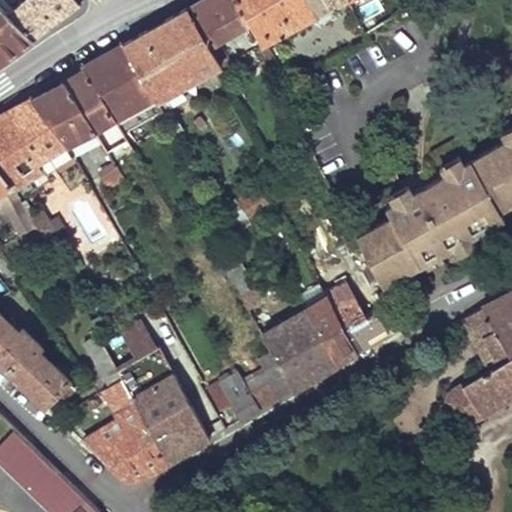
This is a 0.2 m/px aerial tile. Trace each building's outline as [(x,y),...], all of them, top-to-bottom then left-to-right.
[(0,0),(0,58),(3,56),(32,34),(12,9),(2,0),(0,0)] [(12,9),(32,34),(55,19),(79,3),(76,0),(17,0),(20,2),(12,9)] [(220,61),(223,65),(232,59),(218,36),(248,19),(238,0),(196,0),(187,5),(220,61)] [(275,86),(283,82),(281,79),(283,79),(264,43),(345,0),(344,0),(238,0),(248,19),(261,43),(256,47),(275,86)] [(155,94),(158,98),(220,61),(187,5),(155,23),(124,41),(155,94)] [(85,67),(115,116),(155,94),(124,41),(103,52),(83,63),(85,67)] [(106,122),(127,157),(135,152),(115,116),(85,67),(75,74),(65,80),(95,129),(106,122)] [(95,129),(65,80),(49,88),(33,95),(68,145),(97,131),(95,129)] [(279,92),(286,87),(283,82),(275,86),(279,92)] [(0,168),(14,189),(44,174),(44,166),(69,147),(68,145),(33,95),(22,101),(0,113),(0,168)] [(511,124),(500,131),(504,138),(511,134),(511,124)] [(97,131),(68,145),(69,147),(75,158),(104,143),(97,131)] [(388,215),(353,234),(380,286),(392,280),(407,271),(424,262),(420,257),(437,247),(440,253),(453,245),(472,235),(483,229),(498,220),(503,217),(498,208),(511,201),(511,200),(511,134),(504,138),(463,161),(442,173),(411,190),(393,200),(383,206),(388,215)] [(297,163),(304,176),(315,170),(297,137),(284,144),(282,141),(278,143),(281,149),(285,148),(293,164),(297,163)] [(111,168),(121,185),(127,182),(110,154),(94,163),(100,175),(111,168)] [(458,154),(437,166),(442,173),(463,161),(458,154)] [(0,194),(16,221),(29,214),(14,189),(0,168),(0,194)] [(245,195),(253,210),(277,197),(269,182),(245,195)] [(407,183),(389,193),(393,200),(411,190),(407,183)] [(32,218),(37,228),(48,221),(42,210),(32,218)] [(498,220),(483,229),(487,237),(503,229),(498,220)] [(472,235),(453,245),(458,253),(477,243),(472,235)] [(437,247),(420,257),(424,262),(428,270),(444,261),(440,253),(437,247)] [(226,272),(234,286),(243,280),(239,273),(245,270),(232,248),(216,256),(223,272),(226,272)] [(316,273),(325,289),(344,278),(336,262),(316,273)] [(407,271),(392,280),(396,288),(412,279),(407,271)] [(329,297),(356,351),(375,340),(389,332),(375,309),(365,313),(344,278),(325,289),(329,297)] [(470,416),(511,391),(511,289),(483,305),(462,318),(490,363),(457,381),(454,382),(452,384),(450,386),(448,389),(446,395),(446,398),(446,401),(446,403),(446,406),(448,409),(451,413),(454,415),(458,416),(467,418),(470,416)] [(306,307),(338,362),(346,357),(356,351),(329,297),(306,307)] [(277,359),(293,388),(315,375),(338,362),(306,307),(261,332),(277,359)] [(0,359),(3,362),(43,400),(50,391),(58,397),(72,383),(66,376),(68,373),(36,344),(40,340),(20,324),(16,327),(0,313),(0,359)] [(85,341),(110,385),(123,376),(119,369),(98,333),(85,341)] [(186,391),(162,344),(119,369),(123,376),(167,462),(186,451),(209,437),(192,404),(184,409),(177,396),(186,391)] [(276,398),(293,388),(277,359),(244,380),(260,407),(276,398)] [(167,462),(123,376),(110,385),(105,388),(122,414),(85,440),(114,468),(122,474),(126,476),(130,477),(140,477),(144,475),(167,462)] [(232,400),(242,418),(260,407),(244,380),(241,377),(225,387),(220,381),(209,388),(221,407),(232,400)] [(192,404),(186,391),(177,396),(184,409),(192,404)] [(0,470),(44,511),(86,511),(51,477),(60,469),(0,412),(0,470)] [(60,469),(51,477),(86,511),(100,511),(103,509),(60,469)]
